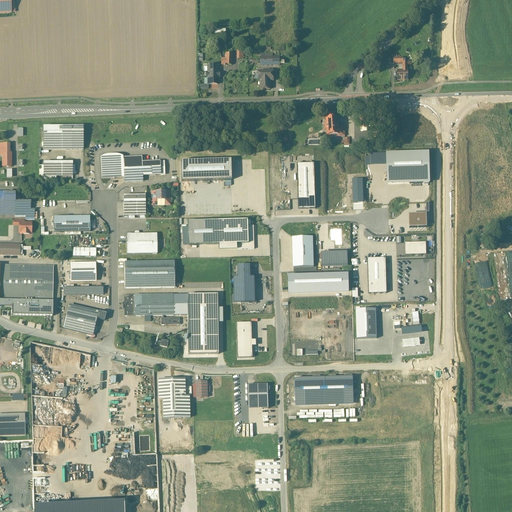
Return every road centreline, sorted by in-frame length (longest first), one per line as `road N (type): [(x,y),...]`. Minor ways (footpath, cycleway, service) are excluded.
road 1 (secondary): [(0,114),(353,100)]
road 2 (tertiary): [(447,364),(447,114)]
road 3 (residential): [(278,369),(276,226),(374,219)]
road 4 (residential): [(106,350),(195,369),(278,369)]
road 5 (residential): [(278,369),(447,364)]
road 6 (residential): [(106,350),(115,310),(112,194)]
road 7 (tertiary): [(448,511),(447,364)]
road 8 (unclassified): [(278,369),(283,511)]
road 9 (unclassified): [(353,100),(359,68),(429,0)]
